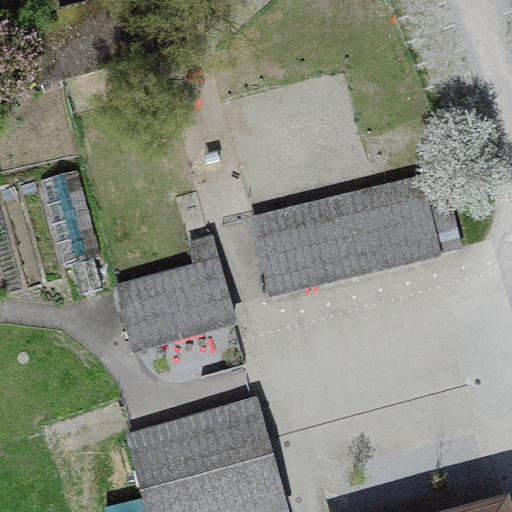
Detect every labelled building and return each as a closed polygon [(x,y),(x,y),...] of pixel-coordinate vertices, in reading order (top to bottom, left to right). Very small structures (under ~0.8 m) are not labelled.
[(180,0),(153,0),(24,36),(37,82),(59,76),(60,79),(154,53),(193,42),(180,0)] [(103,293),(94,260),(99,258),(75,171),(41,181),(64,268),(70,266),(79,299),(91,296),(103,293)] [(425,203),(258,243),(271,295),(438,256),(425,203)] [(216,266),(118,293),(134,351),(232,324),(224,295),(216,266)] [(149,511),(284,511),(255,405),(129,439),(149,511)]
